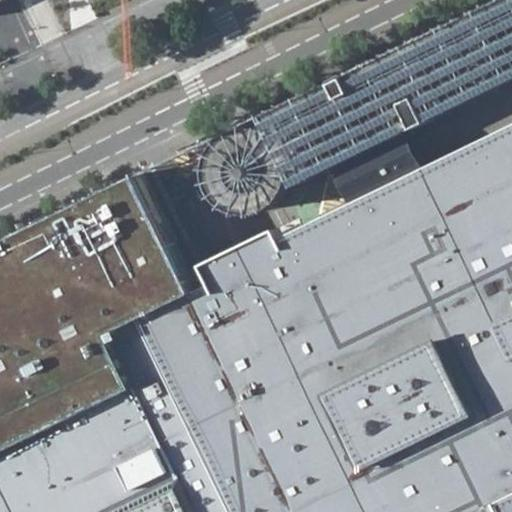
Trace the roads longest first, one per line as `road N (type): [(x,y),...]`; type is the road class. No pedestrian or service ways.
road 1 (tertiary): [(0,188),(386,0)]
road 2 (tertiary): [(285,0),(0,137)]
